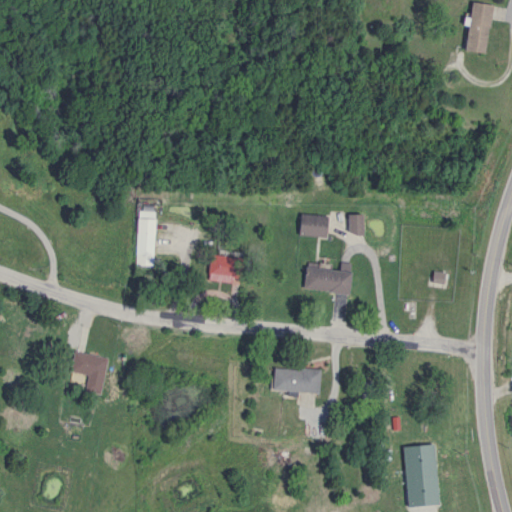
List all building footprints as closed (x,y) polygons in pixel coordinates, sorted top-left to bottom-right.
[(487,5),(465,2),(458,51),(480,54),(487,5)] [(358,234),(358,215),(343,215),(343,234),(358,234)] [(325,236),(325,216),(293,216),(293,236),(325,236)] [(150,218),(132,218),(132,257),(150,257),(150,218)] [(203,281),(229,282),(230,257),(204,256),(203,281)] [(345,294),(348,264),(338,263),(337,271),(300,267),(298,289),(345,294)] [(65,373),(99,380),(103,358),(69,351),(65,373)] [(314,370),(266,368),(266,392),(313,393),(314,370)] [(386,440),(413,441),(414,412),(386,412),(386,440)]
